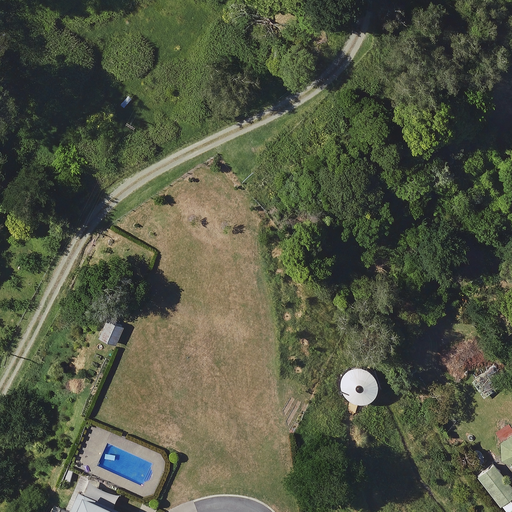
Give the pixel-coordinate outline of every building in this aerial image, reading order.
[(468,250),(455,259),(474,286),(486,277),(468,250)] [(510,381),(495,362),(473,379),(487,398),(510,381)] [(106,430),(89,424),(73,466),(90,473),(106,430)] [(503,462),(511,462),(511,467),(511,439),(504,439),(503,462)] [(511,479),(497,462),(479,476),(503,506),(511,498),(511,479)] [(120,493),(72,471),(53,511),(126,511),(114,506),(120,493)]
